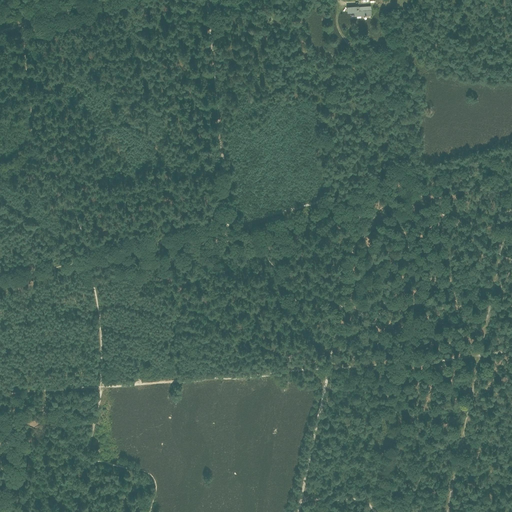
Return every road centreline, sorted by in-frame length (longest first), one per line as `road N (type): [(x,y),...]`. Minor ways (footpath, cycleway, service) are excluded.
road 1 (track): [(325,368),(363,185),(226,218)]
road 2 (track): [(363,185),(402,184),(496,254),(476,357)]
road 3 (track): [(100,387),(325,368)]
road 4 (track): [(204,0),(226,218)]
road 5 (track): [(325,368),(294,291),(226,218)]
road 6 (track): [(476,357),(446,511)]
road 7 (track): [(325,368),(476,357)]
road 8 (track): [(298,511),(325,368)]
road 9 (track): [(226,218),(89,252)]
road 10 (track): [(100,387),(103,327),(89,252)]
road 11 (track): [(24,148),(51,165),(89,252)]
road 12 (track): [(24,148),(21,25)]
